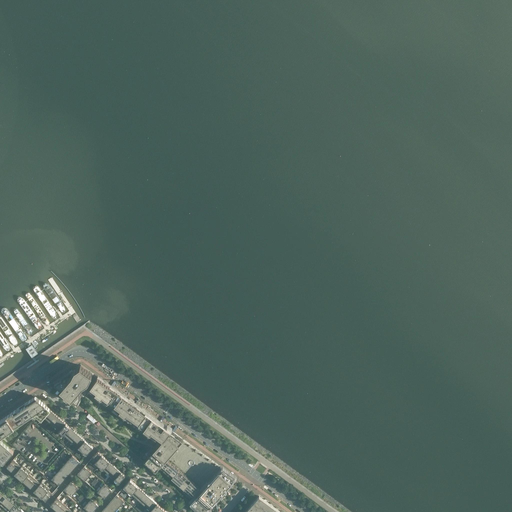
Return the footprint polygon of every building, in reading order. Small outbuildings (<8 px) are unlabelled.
[(41,285),(62,316),(69,311),(48,280),(41,285)] [(31,288),(54,321),(60,318),(37,284),(31,288)] [(23,293),(46,327),(52,323),(29,289),(23,293)] [(15,299),(39,332),(44,328),(21,295),(15,299)] [(8,304),(31,338),(36,334),(13,300),(8,304)] [(0,309),(23,343),(28,339),(5,306),(0,309)] [(0,326),(15,348),(20,345),(0,315),(0,326)] [(0,343),(7,354),(12,350),(0,332),(0,343)] [(80,397),(92,375),(92,374),(80,365),(60,379),(59,378),(54,382),(55,382),(55,383),(60,388),(59,388),(71,399),(72,398),(77,403),(78,402),(79,403),(81,398),(80,397)] [(176,435),(160,424),(97,378),(87,391),(155,441),(156,439),(160,442),(151,453),(149,452),(147,454),(149,456),(144,461),(155,472),(159,467),(166,459),(183,440),(176,435)] [(14,452),(0,439),(0,437),(14,428),(13,426),(14,426),(15,427),(34,414),(41,420),(44,417),(51,409),(36,397),(35,397),(0,420),(0,460),(3,463),(14,452)] [(93,447),(51,409),(44,417),(59,430),(58,432),(62,435),(63,434),(78,447),(77,449),(85,456),(93,447)] [(125,475),(98,451),(91,458),(95,462),(94,463),(94,464),(102,470),(103,469),(107,472),(114,479),(113,480),(117,484),(125,475)] [(80,462),(72,455),(69,459),(76,466),(80,462)] [(40,482),(37,479),(29,473),(31,471),(22,464),(21,466),(13,459),(7,466),(46,500),(52,493),(48,490),(50,488),(42,481),(40,482)] [(76,466),(69,459),(65,463),(73,470),(76,466)] [(164,471),(171,463),(166,459),(159,467),(164,471)] [(73,470),(65,463),(62,467),(69,474),(73,470)] [(168,474),(175,466),(171,463),(164,471),(168,474)] [(92,473),(85,466),(81,470),(88,477),(92,473)] [(172,478),(179,470),(175,466),(168,474),(172,478)] [(69,474),(62,467),(58,471),(66,477),(69,474)] [(201,511),(204,511),(234,478),(235,478),(234,477),(222,469),(192,503),(201,511)] [(88,477),(81,470),(77,474),(85,481),(88,477)] [(176,481),(183,473),(179,470),(172,478),(176,481)] [(66,477),(58,471),(55,475),(63,481),(66,477)] [(180,485),(187,477),(183,473),(176,481),(180,485)] [(63,481),(55,475),(52,479),(59,485),(63,481)] [(184,489),(191,481),(187,477),(180,485),(184,489)] [(167,511),(130,479),(122,488),(130,495),(132,494),(150,510),(149,511),(167,511)] [(79,488),(71,481),(67,485),(75,492),(79,488)] [(188,492),(195,484),(191,481),(184,489),(188,492)] [(112,490),(104,483),(101,488),(108,494),(112,490)] [(199,488),(195,484),(188,492),(192,496),(199,488)] [(75,492),(67,485),(64,490),(71,496),(75,492)] [(108,494),(101,488),(97,492),(105,498),(108,494)] [(124,501),(117,494),(113,498),(121,505),(124,501)] [(0,503),(3,506),(10,499),(6,496),(0,502),(0,503)] [(254,511),(256,509),(260,511),(259,511),(280,511),(259,496),(244,511),(254,511)] [(77,511),(74,509),(72,511),(57,497),(51,505),(58,511),(77,511)] [(121,505),(113,498),(110,502),(117,509),(121,505)] [(7,510),(14,502),(10,499),(3,506),(7,510)] [(98,505),(91,499),(87,503),(95,509),(98,505)] [(11,511),(12,511),(17,505),(14,502),(7,510),(9,511),(11,511)] [(114,511),(117,509),(110,502),(106,506),(113,511),(114,511)] [(92,511),(95,509),(87,503),(84,507),(89,511),(92,511)]
